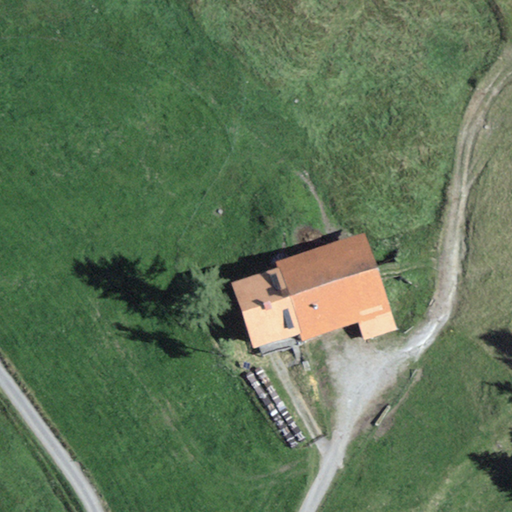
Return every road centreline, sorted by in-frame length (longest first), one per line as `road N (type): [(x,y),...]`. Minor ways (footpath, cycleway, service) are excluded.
road 1 (track): [(310,511),(367,371),(428,342),(449,303),(471,128),(511,62)]
road 2 (unclassified): [(0,373),(65,458),(94,511)]
